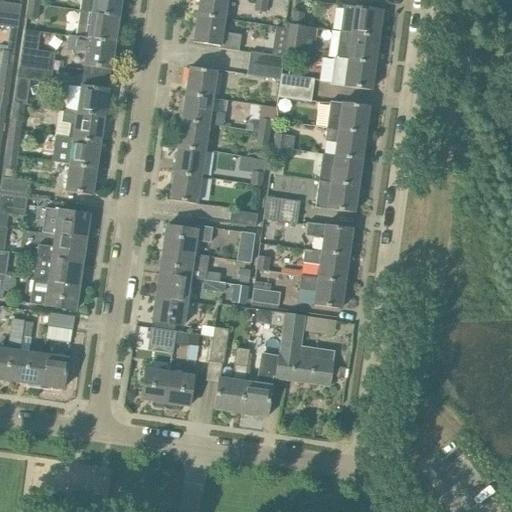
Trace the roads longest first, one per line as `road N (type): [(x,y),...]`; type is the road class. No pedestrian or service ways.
road 1 (unclassified): [(358,465),(421,0)]
road 2 (residential): [(94,432),(161,0)]
road 3 (residential): [(358,465),(197,444)]
